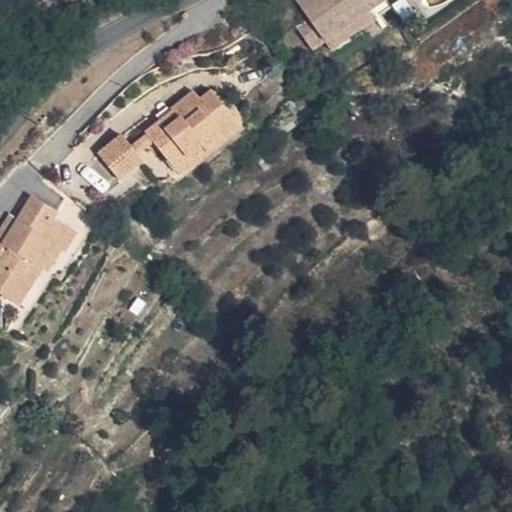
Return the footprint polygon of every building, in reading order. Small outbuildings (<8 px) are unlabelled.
[(323,41),(368,9),(380,0),(331,0),(329,2),(328,0),(293,0),(306,18),(294,25),(311,50),(323,41)] [(376,20),(368,9),(323,41),(330,51),(376,20)] [(192,107),(198,115),(215,135),(231,119),(241,129),(252,119),(256,124),(281,103),(275,97),(292,82),(264,52),(255,59),(243,58),(219,81),(227,90),(218,99),(216,97),(211,101),(205,95),(192,107)] [(227,90),(219,81),(205,95),(211,101),(216,97),(218,99),(227,90)] [(281,103),(297,88),(292,82),(275,97),(281,103)] [(189,132),(162,103),(142,122),(169,148),(189,132)] [(189,124),(198,115),(192,107),(182,117),(189,124)] [(215,135),(228,149),(256,124),(252,119),(241,129),(231,119),(215,135)] [(125,130),(99,150),(122,180),(148,160),(125,130)] [(101,179),(68,158),(49,187),(23,227),(31,233),(5,269),(47,298),(59,281),(50,276),(69,247),(78,252),(95,227),(103,232),(122,203),(96,188),(101,179)] [(15,222),(23,227),(49,187),(41,182),(15,222)] [(111,236),(128,208),(122,203),(103,232),(111,236)] [(0,244),(15,222),(0,212),(0,244)] [(0,265),(5,269),(31,233),(23,227),(0,261),(0,265)] [(87,258),(103,232),(95,227),(78,252),(87,258)] [(50,276),(59,281),(78,252),(69,247),(50,276)]
